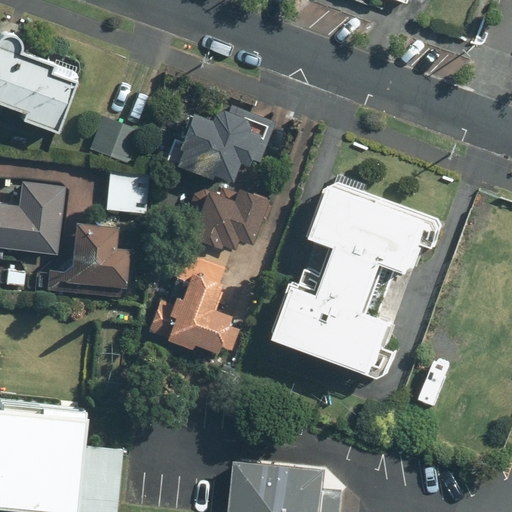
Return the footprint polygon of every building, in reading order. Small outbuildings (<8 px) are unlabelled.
[(0,107),(19,114),(17,121),(52,134),(72,80),(11,57),(12,57),(13,56),(14,55),(15,54),(15,53),(16,52),(16,51),(16,50),(16,49),(16,47),(16,46),(15,45),(15,44),(14,43),(13,43),(12,42),(11,41),(10,41),(9,41),(8,40),(7,41),(5,41),(4,41),(3,42),(2,42),(1,43),(1,44),(0,44),(0,107)] [(209,181),(211,176),(229,183),(237,161),(245,165),(257,134),(249,131),(256,113),(230,103),(226,112),(216,108),(210,122),(189,114),(171,161),(176,163),(174,167),(209,181)] [(140,132),(102,115),(88,146),(126,163),(140,132)] [(146,175),(108,175),(107,211),(146,211),(146,175)] [(0,259),(3,259),(4,250),(56,252),(58,226),(60,184),(21,182),(19,205),(0,204),(0,259)] [(230,250),(233,241),(249,247),(263,206),(194,182),(180,223),(190,226),(186,235),(230,250)] [(418,281),(429,252),(442,256),(449,237),(338,196),(320,244),(348,255),(328,307),(301,297),(282,347),(396,390),(407,362),(390,356),(399,332),(375,323),(394,272),(418,281)] [(56,252),(55,271),(39,270),(38,289),(55,289),(54,294),(111,296),(120,297),(120,290),(124,290),(126,250),(114,249),(115,229),(58,226),(56,252)] [(229,318),(207,310),(227,256),(199,246),(180,300),(172,298),(171,303),(160,300),(149,331),(167,337),(165,342),(188,351),(190,346),(214,354),(217,346),(230,351),(237,330),(226,326),(229,318)] [(511,269),(507,267),(505,273),(478,262),(456,315),(511,338),(511,269)] [(24,269),(0,267),(0,284),(24,286),(24,269)] [(443,374),(421,366),(405,408),(427,417),(430,408),(466,422),(479,388),(465,383),(468,375),(446,367),(443,374)] [(119,511),(125,441),(77,438),(79,410),(0,403),(0,497),(72,503),(71,511),(119,511)] [(330,463),(240,453),(234,508),(233,511),(335,511),(336,511),(340,511),(341,511),(345,485),(328,483),(330,463)]
